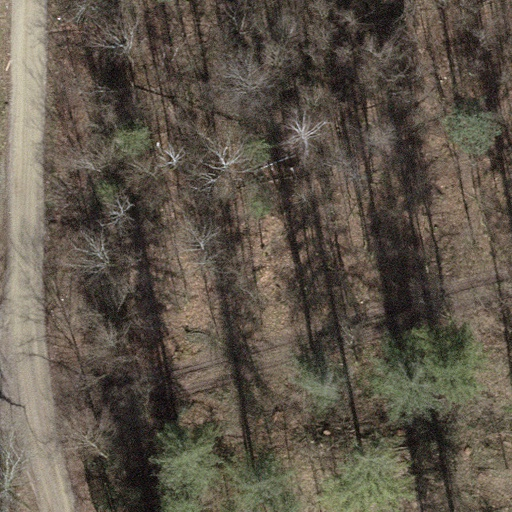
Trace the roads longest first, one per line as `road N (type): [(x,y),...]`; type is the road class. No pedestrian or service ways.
road 1 (track): [(511,237),(0,397)]
road 2 (track): [(39,0),(26,393),(46,511)]
